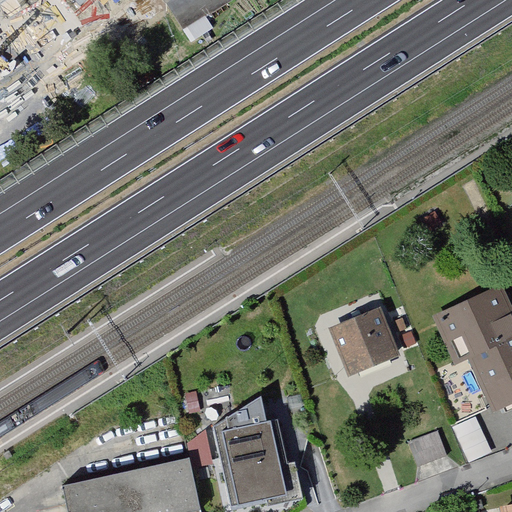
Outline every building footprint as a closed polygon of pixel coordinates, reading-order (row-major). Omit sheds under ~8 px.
[(166,0),(179,25),(226,0),(166,0)] [(477,357),(499,408),(511,402),(511,317),(503,296),(443,322),(460,364),(477,357)] [(338,333),(354,375),(399,357),(382,315),(338,333)] [(215,417),(232,507),(265,501),(263,487),(297,478),(284,412),(270,414),(265,388),(215,417)] [(192,467),(211,463),(206,436),(187,440),(192,467)] [(437,437),(405,448),(413,471),(445,461),(437,437)] [(199,511),(190,464),(56,492),(60,511),(199,511)]
